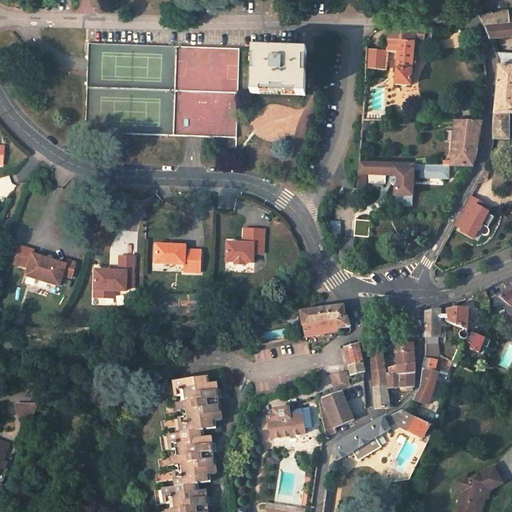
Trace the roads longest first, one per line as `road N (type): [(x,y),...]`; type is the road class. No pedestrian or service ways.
road 1 (residential): [(0,395),(53,391),(209,315),(350,290)]
road 2 (residential): [(350,21),(0,18)]
road 3 (unclassified): [(297,211),(243,181),(77,166),(30,135),(0,97)]
road 4 (residential): [(409,288),(478,167),(486,138),(491,68),(471,16)]
road 5 (residential): [(297,211),(316,191),(345,125),(350,21)]
road 6 (residential): [(422,300),(415,387),(370,418)]
road 7 (residential): [(471,16),(350,21)]
